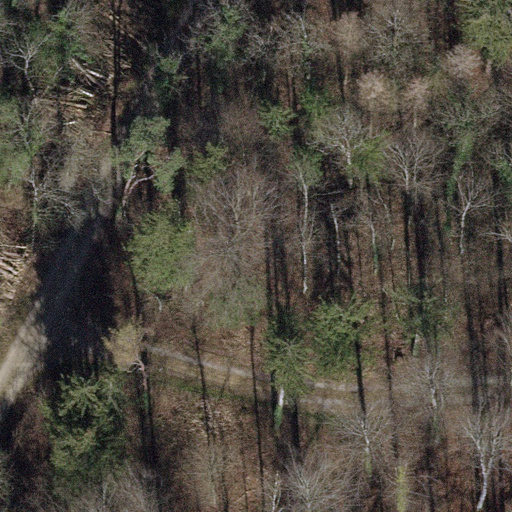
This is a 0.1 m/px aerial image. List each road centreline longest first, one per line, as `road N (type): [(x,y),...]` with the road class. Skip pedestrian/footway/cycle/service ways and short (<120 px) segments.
road 1 (track): [(35,328),(256,382),(377,402),(511,389)]
road 2 (track): [(0,397),(208,0)]
